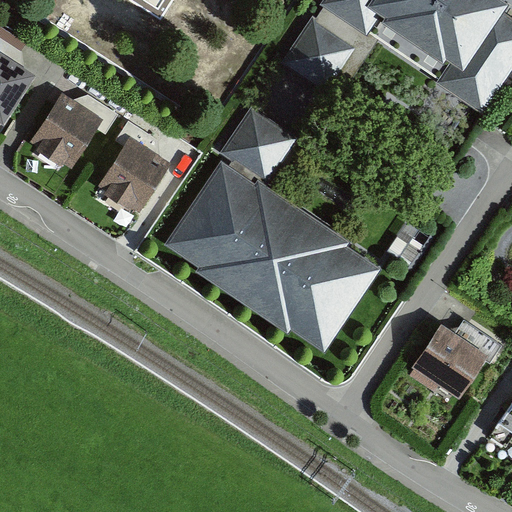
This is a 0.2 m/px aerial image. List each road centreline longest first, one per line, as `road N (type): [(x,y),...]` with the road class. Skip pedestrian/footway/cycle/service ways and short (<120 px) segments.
road 1 (residential): [(342,417),(0,183)]
road 2 (residential): [(342,417),(511,160)]
road 3 (residential): [(493,511),(342,417)]
